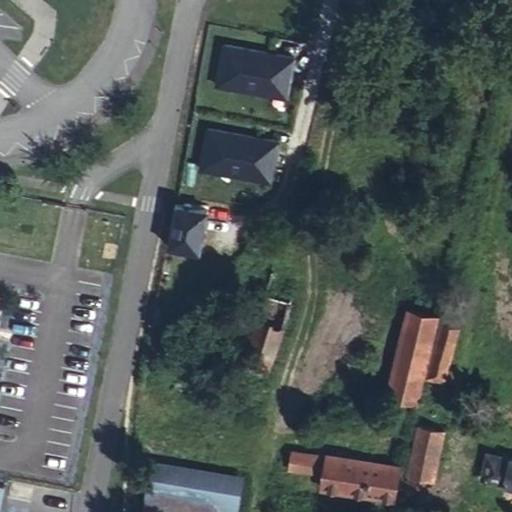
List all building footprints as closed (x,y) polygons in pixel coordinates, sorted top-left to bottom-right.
[(213,82),(284,95),(291,54),(220,41),(213,82)] [(276,138),(205,125),(198,166),(268,179),(276,138)] [(205,208),(173,202),(165,244),(198,250),(205,208)] [(298,276),(273,268),(244,367),(268,374),(298,276)] [(440,321),(452,324),(456,307),(444,304),(440,321)] [(437,315),(409,307),(385,388),(413,396),(437,315)] [(459,326),(452,324),(440,321),(425,375),(444,380),(459,326)] [(255,404),(143,386),(135,414),(250,433),(255,404)] [(419,422),(408,473),(435,479),(445,428),(419,422)] [(288,467),(323,472),(325,456),(290,450),(288,467)] [(511,456),(489,451),(482,477),(511,484),(511,456)] [(321,485),(393,496),(397,471),(398,467),(325,456),(323,472),(321,485)] [(237,511),(243,480),(152,463),(143,510),(157,511),(237,511)]
